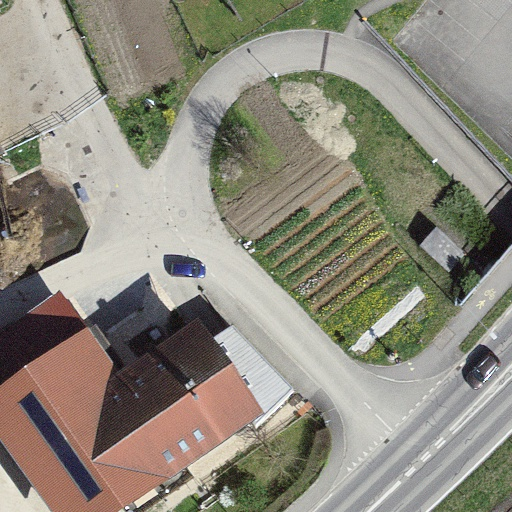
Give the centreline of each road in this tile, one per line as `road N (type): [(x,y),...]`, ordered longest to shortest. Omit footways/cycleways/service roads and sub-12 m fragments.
road 1 (track): [(139,216),(44,0)]
road 2 (primary): [(366,511),(511,362)]
